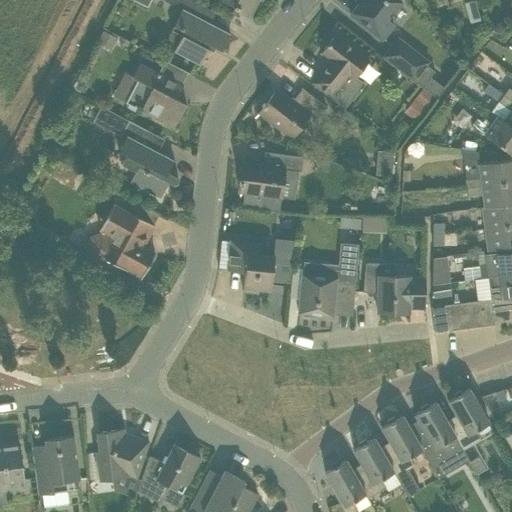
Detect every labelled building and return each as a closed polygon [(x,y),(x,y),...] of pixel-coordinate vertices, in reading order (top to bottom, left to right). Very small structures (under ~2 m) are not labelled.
[(191,0),(164,0),(175,6),(175,7),(180,10),(169,29),(180,35),(172,50),(182,56),(200,65),(209,48),(212,50),(214,47),(221,50),(230,33),(212,24),(210,23),(193,14),(199,4),(191,0)] [(222,0),(234,6),(232,7),(250,16),(258,0),(260,0),(263,1),(263,0),(222,0)] [(361,0),(350,15),(366,27),(382,40),(394,25),(387,20),(401,2),(398,0),(361,0)] [(356,77),(369,60),(335,33),(320,53),(330,60),(312,83),(328,95),(332,97),(345,108),(364,83),(356,77)] [(436,98),(444,88),(430,76),(434,71),(427,65),(429,63),(398,38),(383,56),(436,98)] [(132,76),(137,79),(124,102),(128,104),(127,106),(134,110),(135,108),(174,127),(186,104),(176,99),(183,85),(139,63),(132,76)] [(489,83),(484,91),(498,101),(499,100),(504,94),(489,83)] [(326,106),(318,100),(302,88),(301,89),(305,92),(295,104),(276,89),(265,104),(264,103),(261,106),(263,107),(259,112),(274,125),(291,137),(309,114),(315,119),(326,106)] [(434,97),(423,88),(404,111),(415,120),(434,97)] [(499,116),(498,117),(511,127),(511,100),(504,94),(499,100),(511,109),(504,119),(499,116)] [(101,106),(92,122),(115,133),(123,118),(101,106)] [(511,127),(498,117),(491,127),(478,118),(473,126),(510,153),(511,150),(511,127)] [(157,151),(163,140),(128,120),(123,129),(128,131),(117,150),(125,154),(120,163),(135,171),(129,182),(142,189),(160,198),(168,182),(171,184),(173,184),(174,184),(175,184),(176,184),(177,183),(178,182),(178,181),(178,180),(178,178),(177,177),(177,176),(176,176),(167,171),(174,160),(157,151)] [(463,141),(462,149),(474,151),(475,142),(463,141)] [(239,181),(239,185),(241,185),(240,192),(244,192),(242,206),(279,211),(281,197),(284,169),(298,171),(301,171),(303,157),(284,155),(265,152),(264,154),(269,154),(267,166),(244,163),(241,181),(239,181)] [(320,159),(319,172),(329,173),(330,162),(320,159)] [(465,179),(467,188),(511,181),(511,168),(511,159),(479,164),(481,177),(465,179)] [(511,181),(467,188),(468,196),(483,194),(484,207),(482,207),(511,203),(511,181)] [(30,216),(37,203),(19,192),(12,205),(30,216)] [(485,228),(511,224),(511,203),(482,207),(485,228)] [(91,236),(86,246),(89,257),(116,273),(120,267),(125,270),(126,269),(141,278),(155,253),(142,246),(154,225),(136,216),(130,212),(129,213),(119,208),(110,224),(105,233),(105,234),(104,234),(102,233),(91,236)] [(363,229),(387,230),(387,216),(364,215),(363,229)] [(444,234),(444,223),(433,223),(433,234),(444,234)] [(511,224),(485,228),(488,251),(511,247),(511,224)] [(433,234),(433,244),(444,244),(444,234),(433,234)] [(231,241),(227,270),(230,270),(245,272),(243,291),(258,293),(259,289),(270,290),(271,283),(291,285),(295,240),(275,238),(273,255),(260,254),(261,244),(250,243),(231,241)] [(333,315),(335,294),(354,296),(359,244),(340,242),(338,268),(330,268),(329,276),(302,274),(298,312),(302,312),(303,315),(314,316),(316,314),(333,315)] [(485,254),(488,277),(500,275),(511,273),(511,250),(497,253),(485,254)] [(395,275),(396,263),(365,263),(363,291),(365,291),(370,296),(377,289),(377,313),(409,313),(409,308),(425,308),(425,277),(409,276),(410,275),(395,275)] [(490,299),(493,312),(511,308),(511,273),(500,275),(488,277),(490,299)] [(493,312),(490,299),(479,300),(482,326),(494,324),(493,312)] [(482,326),(479,300),(467,302),(470,327),(482,326)] [(455,303),(458,329),(470,327),(467,302),(455,303)] [(458,329),(455,303),(443,305),(446,330),(458,329)] [(443,305),(431,307),(432,312),(434,332),(446,330),(443,305)] [(450,427),(455,436),(462,449),(481,439),(476,430),(488,423),(469,388),(462,392),(461,389),(453,394),(455,396),(448,400),(460,421),(450,427)] [(495,391),(481,396),(489,411),(500,407),(495,391)] [(416,440),(421,449),(429,462),(447,452),(442,443),(455,436),(450,427),(435,402),(428,405),(427,403),(420,407),(421,410),(414,414),(426,434),(416,440)] [(383,453),(393,472),(407,497),(419,490),(408,469),(414,465),(409,457),(421,449),(416,440),(402,415),(395,419),(394,416),(386,421),(388,423),(381,427),(393,447),(383,453)] [(142,460),(149,441),(136,437),(125,438),(124,429),(96,432),(99,450),(95,450),(99,480),(131,477),(136,478),(142,460)] [(79,480),(76,455),(73,435),(45,439),(45,444),(31,446),(38,495),(67,491),(66,481),(79,480)] [(358,443),(359,446),(353,449),(365,470),(355,475),(365,494),(367,498),(386,488),(381,479),(393,472),(383,453),(374,437),(366,441),(365,439),(358,443)] [(24,480),(19,442),(0,444),(0,491),(5,491),(3,483),(24,480)] [(181,493),(191,475),(200,457),(175,444),(174,443),(163,463),(149,455),(142,474),(137,491),(159,503),(168,486),(181,493)] [(486,468),(478,456),(470,461),(477,474),(486,468)] [(352,501),(365,494),(355,475),(345,460),(338,464),(337,462),(330,466),(331,468),(325,472),(338,495),(336,497),(344,511),(353,511),(357,510),(352,501)] [(200,487),(188,511),(242,511),(243,511),(248,511),(258,494),(242,486),(245,481),(224,470),(221,476),(212,493),(201,487),(200,487)]
